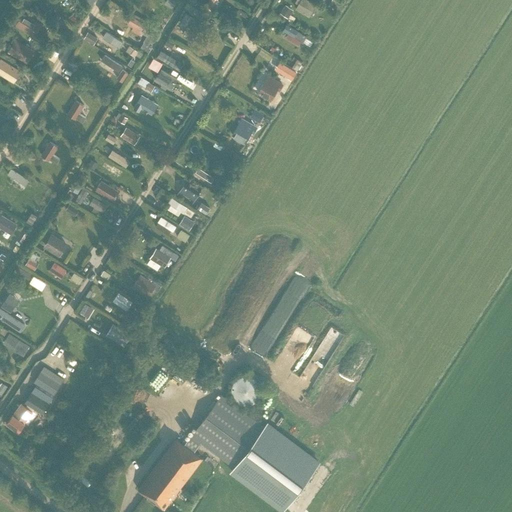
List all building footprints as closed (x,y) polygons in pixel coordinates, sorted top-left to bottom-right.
[(47,0),(37,0),(44,8),(50,3),(47,0)] [(279,0),(275,0),(272,6),(277,9),(282,2),(279,0)] [(299,2),(296,7),(311,15),(318,3),(312,0),(296,0),(296,1),(299,2)] [(288,11),(291,6),(285,2),(278,12),(290,20),(294,15),(288,11)] [(40,22),(23,12),(16,24),(33,34),(40,22)] [(149,25),(132,15),(127,23),(133,27),(131,30),(141,36),(142,33),(146,35),(143,41),(144,41),(140,48),(148,53),(151,47),(148,45),(157,30),(149,26),(149,25)] [(287,22),(284,28),(303,40),(306,34),(287,22)] [(92,42),(96,35),(87,29),(82,35),(92,42)] [(107,30),(103,36),(119,47),(123,40),(107,30)] [(228,35),(237,41),(241,36),(231,30),(228,35)] [(32,48),(16,39),(9,51),(25,61),(32,48)] [(124,49),(134,54),(138,47),(128,42),(124,49)] [(163,48),(158,55),(181,69),(185,62),(163,48)] [(105,53),(101,59),(119,70),(123,64),(105,53)] [(0,61),(0,72),(12,81),(19,70),(1,59),(0,61)] [(298,70),(297,70),(292,66),(283,61),(276,72),(291,82),(298,70)] [(180,78),(162,67),(156,78),(173,88),(180,78)] [(141,73),(137,78),(148,88),(153,83),(141,73)] [(282,84),(274,79),(271,84),(265,81),(258,92),(270,99),(276,88),(279,90),(282,84)] [(134,108),(139,111),(141,107),(151,113),(155,107),(145,101),(148,95),(143,92),(134,108)] [(84,105),(75,99),(66,113),(75,119),(76,118),(82,122),(85,117),(79,113),(84,105)] [(264,113),(254,108),(249,117),(258,122),(264,113)] [(256,127),(248,122),(245,127),(239,124),(232,135),(244,142),(251,131),(253,132),(256,127)] [(139,136),(126,127),(121,134),(135,143),(139,136)] [(53,154),(58,146),(51,142),(42,155),(49,160),(50,159),(56,163),(60,158),(53,154)] [(99,142),(96,145),(104,151),(106,148),(99,142)] [(132,157),(114,147),(109,155),(127,166),(132,157)] [(95,150),(90,157),(101,164),(106,156),(95,150)] [(121,171),(104,162),(99,173),(116,182),(121,171)] [(216,172),(200,162),(194,172),(209,182),(210,181),(215,185),(220,176),(215,173),(216,172)] [(186,178),(177,194),(180,190),(195,199),(200,191),(185,182),(187,179),(186,178)] [(96,188),(113,199),(118,191),(101,181),(96,188)] [(80,201),(88,190),(82,186),(74,197),(80,201)] [(0,199),(7,203),(10,197),(0,191),(0,199)] [(95,195),(90,203),(104,211),(109,203),(95,195)] [(195,210),(172,195),(163,211),(178,220),(184,211),(192,215),(195,210)] [(197,209),(206,215),(210,208),(201,203),(197,209)] [(30,211),(27,217),(33,220),(36,215),(30,211)] [(17,223),(1,214),(0,215),(0,227),(11,234),(17,223)] [(182,228),(178,234),(188,240),(192,234),(182,228)] [(17,238),(27,239),(27,230),(17,230),(17,238)] [(52,235),(45,246),(58,254),(65,243),(52,235)] [(11,249),(16,251),(20,246),(14,243),(11,249)] [(150,257),(164,266),(173,252),(164,246),(161,251),(156,248),(150,257)] [(85,275),(92,262),(85,258),(78,271),(85,275)] [(57,262),(51,270),(61,277),(67,268),(57,262)] [(33,274),(23,268),(19,275),(29,281),(33,274)] [(99,273),(107,277),(110,271),(102,268),(99,273)] [(141,292),(147,296),(152,289),(156,291),(160,285),(149,278),(148,280),(140,274),(135,282),(144,287),(141,292)] [(291,278),(291,291),(310,291),(309,278),(291,278)] [(116,289),(113,294),(128,304),(131,299),(116,289)] [(19,298),(9,292),(1,305),(10,312),(19,298)] [(82,302),(80,313),(87,314),(89,304),(82,302)] [(311,304),(305,310),(311,315),(317,309),(311,304)] [(23,323),(0,307),(0,317),(19,330),(23,323)] [(99,313),(95,319),(109,329),(113,322),(99,313)] [(5,339),(11,342),(9,346),(24,353),(29,342),(8,332),(5,339)] [(21,403),(7,422),(18,431),(32,411),(39,416),(41,412),(42,412),(48,402),(49,402),(63,378),(44,365),(34,381),(36,383),(25,402),(26,403),(25,405),(21,403)] [(260,394),(261,389),(260,385),(258,381),(255,378),(251,375),(246,375),(242,375),(238,378),(234,381),(232,385),(232,389),(232,394),(234,398),(238,401),(242,403),(246,404),(251,403),(255,401),(258,398),(260,394)] [(264,427),(222,395),(185,444),(176,438),(138,488),(165,508),(202,458),(194,452),(201,442),(235,467),(231,471),(283,510),(320,460),(268,422),(264,427)] [(102,436),(93,449),(104,456),(113,444),(102,436)]
